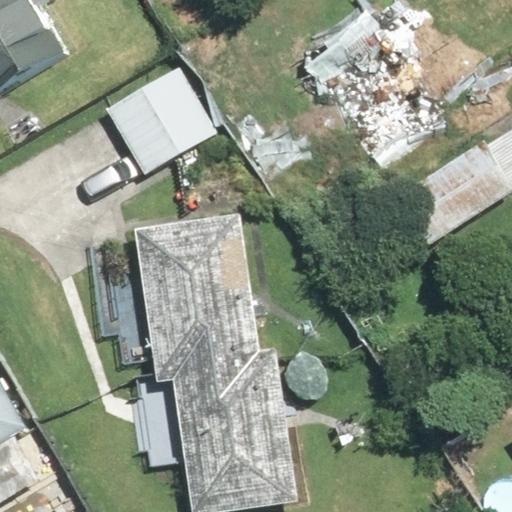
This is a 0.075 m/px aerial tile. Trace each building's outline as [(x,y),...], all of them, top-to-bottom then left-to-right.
[(0,0),(0,97),(6,94),(87,46),(59,0),(0,0)] [(390,11),(316,59),(385,165),(459,117),(390,11)] [(511,94),(511,47),(489,61),(509,96),(511,94)] [(114,101),(154,168),(223,128),(184,61),(114,101)] [(511,197),(511,132),(414,197),(444,242),(511,197)] [(256,228),(153,240),(169,385),(191,383),(207,511),(313,511),(315,511),(295,360),(271,363),(256,228)] [(0,370),(0,487),(9,506),(58,481),(0,370)]
